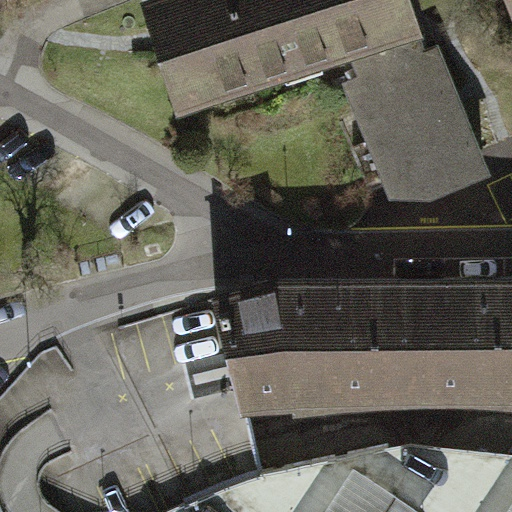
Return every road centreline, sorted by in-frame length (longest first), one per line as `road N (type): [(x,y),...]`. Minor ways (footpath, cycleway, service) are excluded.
road 1 (residential): [(234,260),(203,210),(128,155),(0,97)]
road 2 (residential): [(234,260),(511,246)]
road 3 (residential): [(0,335),(234,260)]
